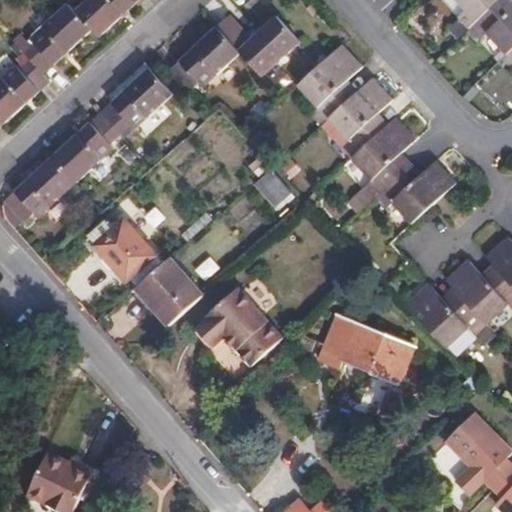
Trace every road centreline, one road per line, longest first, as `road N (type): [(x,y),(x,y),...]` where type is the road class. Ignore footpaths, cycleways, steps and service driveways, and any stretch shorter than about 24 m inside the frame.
road 1 (residential): [(236,511),(0,245)]
road 2 (residential): [(0,166),(178,0)]
road 3 (residential): [(344,0),(475,134),(511,139)]
